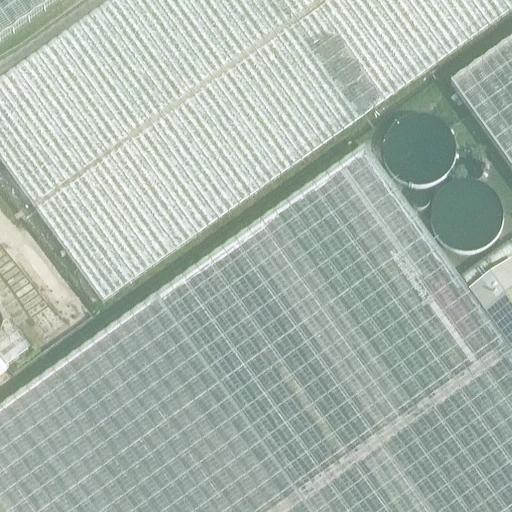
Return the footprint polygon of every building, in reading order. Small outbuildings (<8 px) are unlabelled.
[(0,0),(0,43),(60,0),(0,0)] [(511,0),(119,0),(0,87),(0,162),(103,303),(196,239),(478,36),(511,11),(511,0)] [(511,43),(451,87),(511,171),(511,43)] [(451,146),(451,145),(451,139),(449,134),(446,128),(443,125),(440,122),(434,118),(430,116),(423,115),(417,115),(411,117),(406,119),(401,123),(397,127),(393,134),(392,139),(391,145),(391,150),(393,156),(395,161),(399,166),(403,169),(408,173),(413,175),(420,176),(425,175),(431,174),(436,172),(441,168),(445,164),(449,157),(451,152),(451,146)] [(511,511),(511,355),(468,294),(365,149),(0,410),(0,511),(511,511)] [(497,212),(497,211),(497,206),(495,200),(493,196),(490,191),(486,187),(481,184),(476,182),(469,181),(463,181),(457,183),(452,185),(447,188),(443,193),(440,198),(438,203),(437,210),(437,216),(439,221),(441,226),(444,231),(448,235),(454,239),(458,240),(465,242),(469,242),(476,240),(481,238),(487,235),(491,230),(495,224),(497,218),(497,212)] [(0,304),(9,318),(46,291),(24,261),(0,278),(0,304)] [(511,265),(511,264),(468,294),(511,355),(511,265)] [(88,314),(80,303),(62,316),(71,327),(88,314)]
